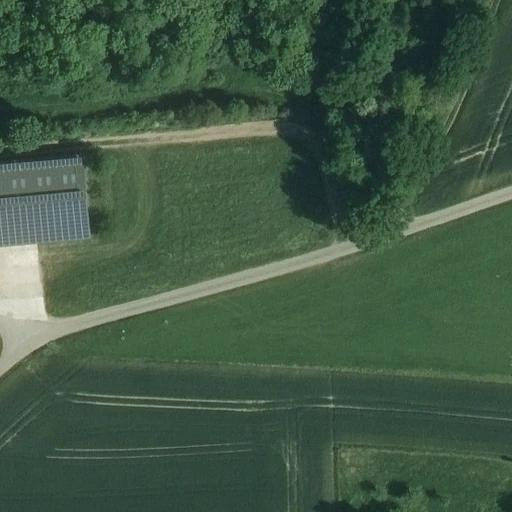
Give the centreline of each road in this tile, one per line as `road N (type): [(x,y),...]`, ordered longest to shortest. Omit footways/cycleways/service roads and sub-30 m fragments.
road 1 (unclassified): [(511,189),(86,318),(33,338),(0,366)]
road 2 (track): [(409,224),(406,199),(496,0)]
